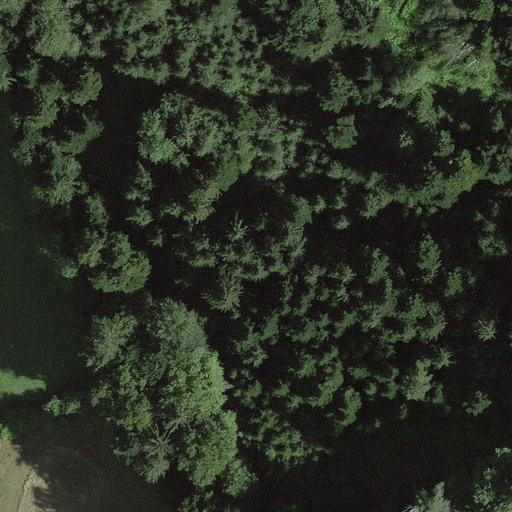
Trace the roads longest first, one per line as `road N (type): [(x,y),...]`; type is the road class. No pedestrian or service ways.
road 1 (track): [(225,389),(189,312),(114,190),(106,139),(141,85),(173,81),(322,97)]
road 2 (track): [(511,166),(433,151),(322,97),(254,0)]
